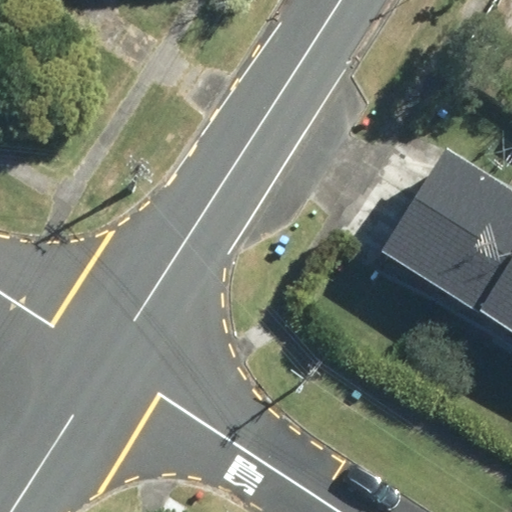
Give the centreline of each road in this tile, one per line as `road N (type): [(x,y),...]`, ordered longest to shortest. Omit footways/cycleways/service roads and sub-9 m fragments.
road 1 (tertiary): [(114,356),(342,0)]
road 2 (residential): [(355,511),(114,356)]
road 3 (tertiary): [(15,511),(114,356)]
road 4 (residential): [(114,356),(0,284)]
